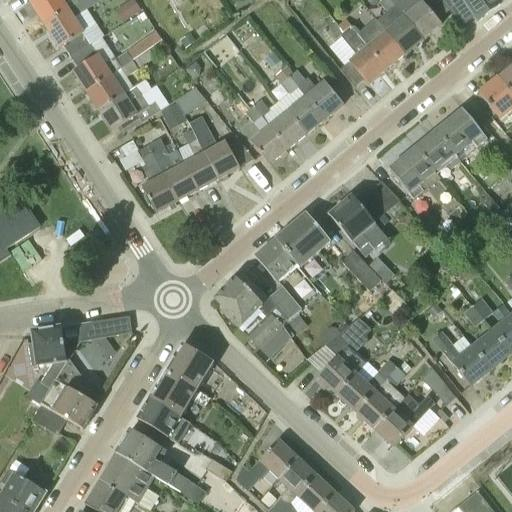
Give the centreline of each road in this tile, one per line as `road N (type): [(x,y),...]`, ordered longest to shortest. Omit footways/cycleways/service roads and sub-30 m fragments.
road 1 (residential): [(173,300),(511,24)]
road 2 (residential): [(415,493),(395,500),(373,493),(173,300)]
road 3 (residential): [(173,300),(0,33)]
road 4 (residential): [(64,511),(154,358),(173,300)]
road 5 (residential): [(0,318),(136,295),(173,300)]
road 6 (residential): [(415,493),(511,415)]
